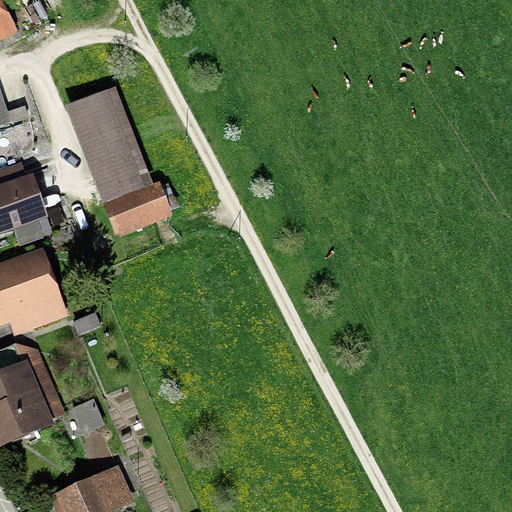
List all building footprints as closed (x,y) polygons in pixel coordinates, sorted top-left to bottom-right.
[(0,30),(11,24),(0,4),(0,30)] [(104,95),(71,107),(119,232),(166,214),(157,189),(140,196),(138,189),(139,189),(104,95)] [(0,191),(0,232),(44,217),(31,181),(0,191)] [(0,277),(0,315),(7,313),(15,335),(62,318),(42,262),(0,277)] [(94,314),(74,323),(80,336),(100,327),(94,314)] [(35,351),(15,346),(0,352),(0,442),(62,415),(35,351)] [(103,425),(93,402),(74,410),(84,434),(103,425)] [(63,498),(69,511),(104,511),(126,502),(114,475),(63,498)]
